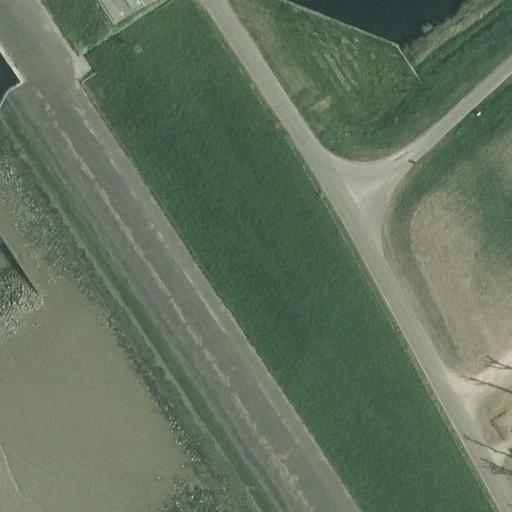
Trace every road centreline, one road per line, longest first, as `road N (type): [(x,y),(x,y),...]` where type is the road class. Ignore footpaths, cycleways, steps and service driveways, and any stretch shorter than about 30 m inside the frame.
road 1 (unclassified): [(511,511),(351,212)]
road 2 (unclassified): [(351,212),(208,0)]
road 3 (unclassified): [(351,212),(511,65)]
